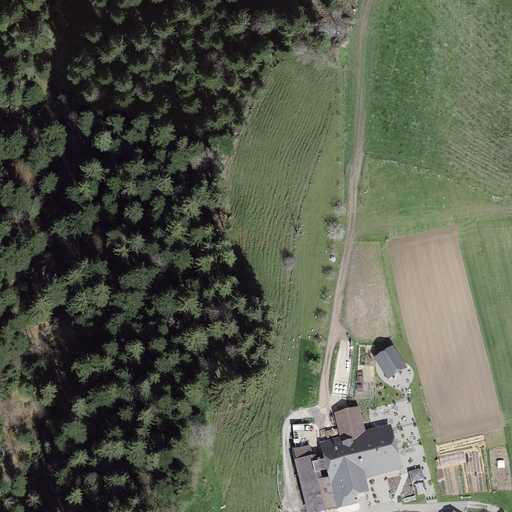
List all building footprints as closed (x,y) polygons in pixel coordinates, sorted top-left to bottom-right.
[(351,395),(353,345),(339,344),(336,395),(351,395)] [(392,355),(382,362),(389,373),(399,367),(392,355)] [(338,511),(359,506),(357,496),(366,494),(362,475),(396,467),(388,436),(366,441),(359,413),(339,418),(344,441),(322,446),(331,482),(338,511)] [(301,490),(317,486),(311,462),(307,454),(294,457),(295,466),(301,490)] [(411,481),(424,480),(423,470),(410,471),(411,481)] [(317,486),(301,490),(307,511),(334,511),(338,511),(331,482),(317,486)]
